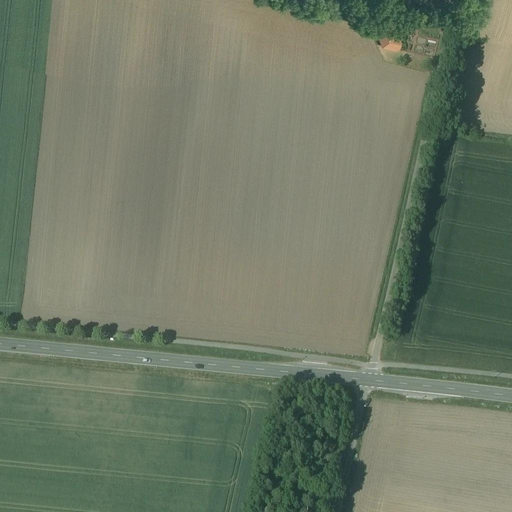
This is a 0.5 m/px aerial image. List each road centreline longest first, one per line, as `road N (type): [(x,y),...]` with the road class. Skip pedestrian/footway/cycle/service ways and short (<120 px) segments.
road 1 (residential): [(366,380),(454,0)]
road 2 (primary): [(0,345),(366,380)]
road 3 (primary): [(366,380),(511,397)]
road 4 (residential): [(339,511),(366,380)]
